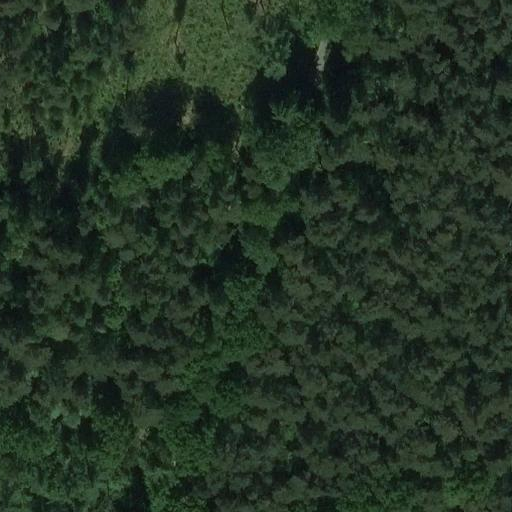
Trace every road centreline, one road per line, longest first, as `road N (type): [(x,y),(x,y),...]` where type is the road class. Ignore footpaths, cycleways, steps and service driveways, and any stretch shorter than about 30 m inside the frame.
road 1 (unclassified): [(154,511),(345,0)]
road 2 (track): [(0,346),(241,279)]
